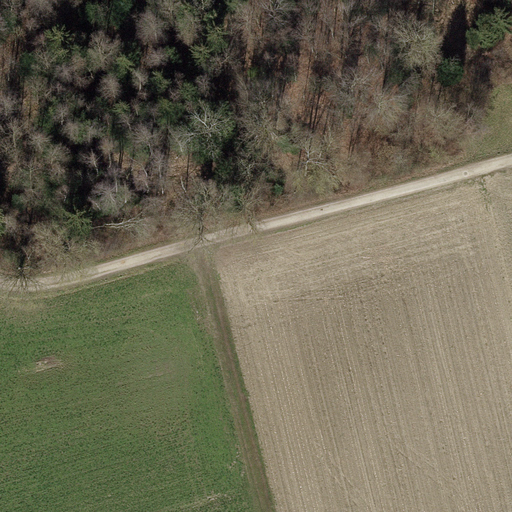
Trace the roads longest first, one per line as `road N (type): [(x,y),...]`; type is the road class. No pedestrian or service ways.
road 1 (track): [(0,282),(69,280),(511,160)]
road 2 (track): [(201,242),(269,511)]
